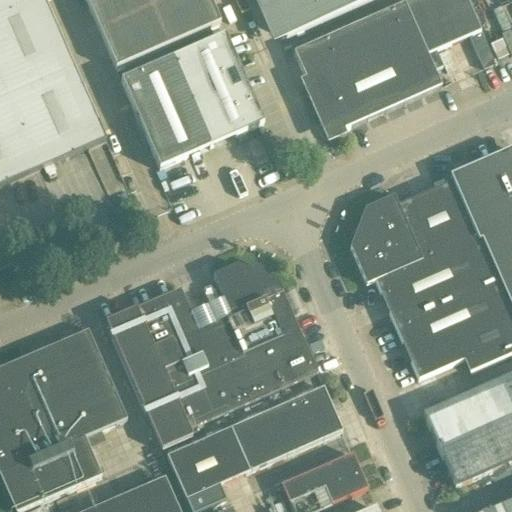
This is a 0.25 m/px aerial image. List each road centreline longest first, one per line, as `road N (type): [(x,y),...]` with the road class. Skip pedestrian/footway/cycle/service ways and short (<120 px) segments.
road 1 (unclassified): [(422,511),(291,206)]
road 2 (unclassified): [(0,333),(291,206)]
road 3 (unclassified): [(291,206),(511,111)]
